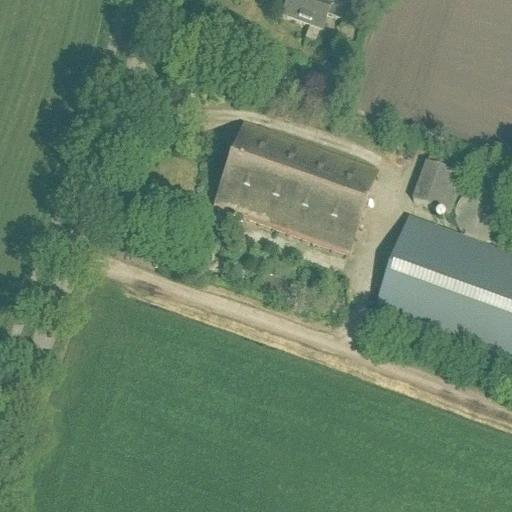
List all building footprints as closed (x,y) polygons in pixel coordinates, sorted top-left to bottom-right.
[(344,25),(352,0),(323,0),(322,2),(316,0),(289,0),(281,21),(321,36),(327,19),(344,25)] [(346,262),(377,177),(245,129),(215,214),(346,262)] [(382,168),(382,221),(406,221),(406,168),(382,168)] [(453,222),(467,184),(428,170),(414,208),(453,222)] [(480,248),(484,248),(488,247),(492,246),(496,245),(499,242),(502,240),(504,236),(506,233),(508,229),(509,225),(509,221),(509,217),(508,213),(506,210),(504,206),(502,203),(499,200),(496,198),(492,196),(488,195),(484,194),(480,194),(476,195),(472,196),(469,198),(465,200),(462,203),(460,206),(458,210),(456,213),(456,217),(455,221),(455,225),(456,229),(458,233),(460,236),(462,240),(465,242),(469,245),(472,246),(476,247),(480,248)] [(511,376),(511,264),(401,224),(365,323),(511,376)] [(511,256),(511,242),(505,240),(500,253),(511,256)]
